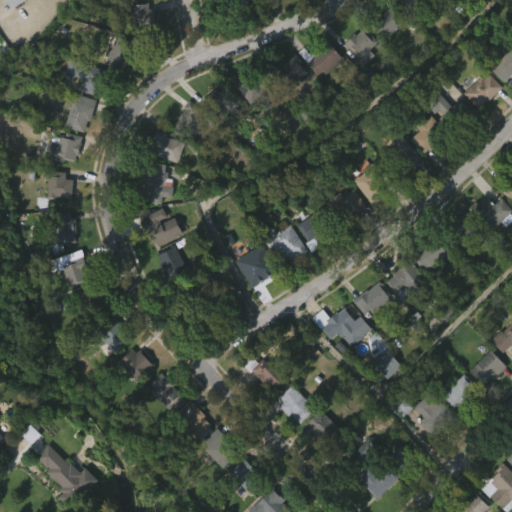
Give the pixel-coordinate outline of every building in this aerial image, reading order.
[(29,0),(13,11),(5,0),(29,0)] [(251,0),(252,8),(220,11),(219,0),(251,0)] [(283,0),(275,4),(284,25),(317,12),(312,0),(283,0)] [(430,0),(413,16),(399,1),(400,0),(430,0)] [(434,25),(454,4),(449,0),(428,0),(418,11),(434,25)] [(151,3),(151,8),(157,8),(158,26),(138,26),(138,24),(125,24),(124,4),(151,3)] [(409,19),(391,36),(388,32),(383,37),(373,26),(395,5),(409,19)] [(218,10),(218,35),(244,36),(244,11),(218,10)] [(392,33),(406,48),(428,27),(414,13),(392,33)] [(367,26),(380,41),(357,63),(342,47),(358,32),(359,34),(367,26)] [(134,52),(130,62),(128,61),(126,68),(108,61),(119,34),(135,41),(131,51),(134,52)] [(124,39),(125,61),(148,59),(147,37),(124,39)] [(371,53),(383,70),(400,58),(388,41),(371,53)] [(331,42),(346,57),(328,75),(325,71),(320,76),(300,53),(306,47),(313,53),(315,52),(318,55),(331,42)] [(511,77),(507,82),(493,67),(511,48),(511,77)] [(302,62),(310,73),(289,89),(280,77),(281,76),(276,70),(281,67),(280,65),(284,61),(286,63),(298,54),(304,61),(302,62)] [(111,71),(102,97),(81,89),(85,78),(75,75),(74,77),(66,73),(72,57),(111,71)] [(371,88),(367,84),(374,77),(359,61),(340,78),(360,99),(371,88)] [(271,89),(274,94),(279,90),(286,100),(272,111),(262,97),(251,105),(239,88),(264,70),(275,86),(271,89)] [(125,72),(107,71),(106,101),(124,102),(125,72)] [(491,74),(504,86),(491,100),(489,98),(481,107),(466,92),(483,75),(486,79),(491,74)] [(309,91),(300,80),(293,86),(317,112),(340,92),(326,76),(309,91)] [(511,105),(511,89),(506,83),(491,98),(506,112),(511,105)] [(231,124),(205,100),(217,87),(243,111),(231,124)] [(304,107),(293,89),(271,103),(282,121),(304,107)] [(437,91),(451,107),(460,99),(476,116),(455,136),(438,118),(443,114),(439,110),(434,114),(424,103),(437,91)] [(98,99),(93,118),(90,117),(86,131),(67,126),(75,99),(79,100),(80,94),(98,99)] [(192,99),(204,108),(201,111),(209,117),(204,124),(207,126),(199,135),(197,133),(194,138),(176,124),(187,109),(186,108),(187,106),(186,105),(192,99)] [(473,143),(494,124),(479,108),(459,127),(473,143)] [(234,119),(243,138),(261,129),(252,111),(234,119)] [(433,115),(450,134),(433,150),(431,148),(426,153),(413,138),(422,130),(417,125),(426,116),(429,119),(433,115)] [(239,142),(224,120),(215,126),(213,123),(201,131),(215,151),(224,145),(227,150),(239,142)] [(448,141),(432,126),(420,138),(444,161),(463,142),(455,134),(448,141)] [(185,147),(179,162),(153,152),(155,147),(152,146),(159,129),(170,133),(169,136),(187,143),(185,147)] [(70,132),(84,136),(80,155),(78,155),(77,163),(66,160),(65,164),(55,162),(56,159),(47,157),(51,140),(60,143),(62,134),(67,135),(68,132),(70,132)] [(419,166),(401,180),(383,156),(394,147),(391,143),(405,132),(426,161),(419,166)] [(190,169),(204,147),(185,135),(171,157),(190,169)] [(411,161),(415,166),(406,172),(418,188),(442,169),(427,149),(411,161)] [(379,159),(397,184),(373,203),(356,180),(357,179),(356,177),(367,172),(365,169),(379,159)] [(166,182),(164,203),(142,201),(142,197),(139,197),(140,186),(143,186),(145,162),(167,164),(166,182)] [(404,206),(418,195),(396,169),(382,180),(404,206)] [(67,172),(67,178),(75,179),(74,197),(59,196),(59,200),(49,199),(51,170),(67,172)] [(511,198),(500,183),(511,172),(511,198)] [(357,188),(369,205),(341,228),(330,213),(334,209),(328,201),(342,191),(346,196),(357,188)] [(487,196),(489,199),(491,197),(496,204),(505,197),(511,205),(511,223),(508,227),(504,222),(492,232),(471,207),(487,196)] [(365,236),(384,223),(367,201),(349,214),(365,236)] [(43,232),(68,232),(68,214),(61,213),(61,206),(43,206),(43,232)] [(164,207),(170,219),(176,216),(185,233),(157,247),(148,229),(146,230),(142,221),(141,219),(142,219),(140,213),(151,207),(154,213),(164,207)] [(314,252),(307,242),(309,241),(299,225),(324,207),(335,222),(325,229),(330,235),(320,242),(323,245),(314,252)] [(72,213),(73,218),(77,217),(79,232),(76,232),(77,241),(59,243),(55,213),(72,211),(72,213)] [(468,212),(482,228),(465,243),(463,240),(456,246),(446,235),(451,230),(447,226),(458,216),(461,219),(468,212)] [(335,256),(361,241),(350,223),(339,230),(337,226),(322,235),(335,256)] [(290,224),(307,251),(299,256),(297,255),(289,260),(288,259),(280,265),(260,234),(271,227),(276,233),(290,224)] [(511,250),(496,233),(487,241),(478,231),(449,258),(462,271),(478,256),(486,265),(496,256),(501,261),(511,250)] [(439,236),(452,252),(427,272),(413,255),(427,244),(428,245),(439,236)] [(179,268),(170,250),(164,253),(158,242),(146,248),(144,245),(134,249),(150,282),(179,268)] [(262,282),(254,287),(242,266),(247,263),(243,257),(264,244),(280,271),(262,282)] [(190,273),(176,279),(174,274),(168,277),(159,253),(177,245),(190,273)] [(290,259),(308,285),(327,271),(308,246),(290,259)] [(86,258),(90,269),(86,270),(90,282),(83,284),(82,282),(70,286),(64,269),(53,273),(49,261),(83,249),(86,258)] [(430,280),(416,292),(410,285),(402,292),(391,279),(396,275),(394,274),(412,258),(430,280)] [(270,268),(268,264),(261,267),(278,300),(302,287),(288,260),(270,268)] [(223,309),(198,321),(195,314),(192,315),(179,288),(212,272),(217,282),(211,285),(223,309)] [(444,289),(434,272),(409,288),(419,304),(444,289)] [(163,312),(183,303),(171,277),(151,286),(163,312)] [(258,280),(232,292),(245,321),(272,309),(258,280)] [(109,302),(115,312),(97,322),(89,308),(84,311),(80,303),(85,300),(83,297),(88,295),(85,289),(100,281),(111,301),(109,302)] [(392,297),(370,315),(357,299),(379,281),(392,297)] [(59,303),(64,320),(86,313),(77,286),(50,295),(53,305),(59,303)] [(419,312),(404,295),(381,315),(396,332),(419,312)] [(325,309),(331,317),(338,311),(340,313),(344,309),(366,336),(353,347),(341,332),(333,339),(314,318),(325,309)] [(349,334),(361,351),(364,349),(366,350),(389,333),(376,314),(349,334)] [(120,323),(132,341),(115,352),(114,350),(106,355),(94,335),(102,330),(103,332),(106,330),(102,325),(116,316),(120,323)] [(86,352),(107,346),(101,322),(79,328),(86,352)] [(511,324),(511,346),(505,353),(493,340),(503,330),(504,332),(511,324)] [(347,381),(367,364),(356,350),(350,354),(340,341),(322,355),(315,347),(308,352),(326,374),(335,366),(347,381)] [(134,349),(138,353),(142,349),(156,364),(145,374),(147,377),(140,383),(119,361),(133,348),(134,349)] [(260,353),(269,361),(273,358),(277,363),(281,359),(289,366),(284,371),(291,376),(277,392),(254,371),(252,373),(244,365),(257,350),(260,353)] [(405,366),(391,379),(376,363),(390,351),(405,366)] [(106,386),(124,378),(113,354),(88,364),(95,380),(103,377),(106,386)] [(487,376),(498,387),(506,379),(511,384),(511,362),(505,356),(487,376)] [(164,374),(168,377),(169,376),(177,384),(175,386),(184,395),(170,409),(153,393),(157,389),(152,385),(163,373),(164,374)] [(113,398),(133,416),(149,399),(129,381),(113,398)] [(294,384),(317,408),(302,423),(294,415),(292,416),(283,407),(277,412),(272,406),(294,384)] [(465,405),(480,420),(501,399),(485,384),(465,405)] [(386,387),(371,399),(382,413),(397,401),(386,387)] [(247,404),(266,425),(282,410),(263,389),(247,404)] [(430,394),(440,404),(442,402),(458,417),(435,438),(421,424),(427,418),(416,407),(430,394)] [(214,430),(204,440),(200,436),(196,440),(180,425),(184,421),(177,414),(191,399),(208,416),(206,418),(213,425),(211,427),(214,430)] [(165,445),(181,430),(158,406),(143,420),(165,445)] [(458,410),(438,428),(451,442),(471,424),(458,410)] [(320,412),(325,417),(327,414),(344,432),(329,446),(308,424),(320,412)] [(273,444),(277,440),(292,457),(309,441),(288,419),(267,437),(273,444)] [(415,457),(425,467),(445,449),(425,427),(409,441),(420,452),(415,457)] [(242,454),(226,470),(206,450),(210,446),(205,441),(219,428),(235,443),(233,445),(242,454)] [(207,458),(185,434),(169,449),(191,473),(207,458)] [(383,448),(369,461),(367,460),(355,471),(335,449),(348,437),(359,449),(372,437),(383,448)] [(50,444),(71,464),(73,463),(83,472),(87,468),(100,480),(72,509),(60,498),(64,493),(61,489),(64,487),(49,473),(53,469),(50,467),(48,468),(37,457),(50,444)] [(302,459),(312,469),(322,461),(312,450),(302,459)] [(254,487),(257,490),(252,495),(246,489),(240,495),(226,481),(234,473),(232,471),(246,457),(265,476),(254,487)] [(196,477),(220,503),(236,488),(213,462),(196,477)] [(387,463),(400,476),(378,499),(357,478),(371,464),(378,471),(387,463)] [(511,509),(509,511),(507,511),(483,488),(499,472),(497,471),(504,464),(511,471),(511,509)] [(337,492),(343,500),(350,494),(354,500),(372,485),(362,472),(337,492)] [(91,511),(81,501),(75,507),(44,478),(32,491),(45,504),(42,506),(48,511),(91,511)] [(283,503),(292,511),(252,511),(251,510),(274,486),(287,499),(283,503)] [(478,493),(492,507),(486,511),(463,511),(459,508),(468,499),(470,501),(478,493)] [(242,494),(225,507),(228,511),(247,511),(252,509),(242,494)] [(394,511),(395,511),(381,497),(374,503),(367,496),(351,511),(394,511)] [(511,511),(500,498),(485,511),(511,511)]
